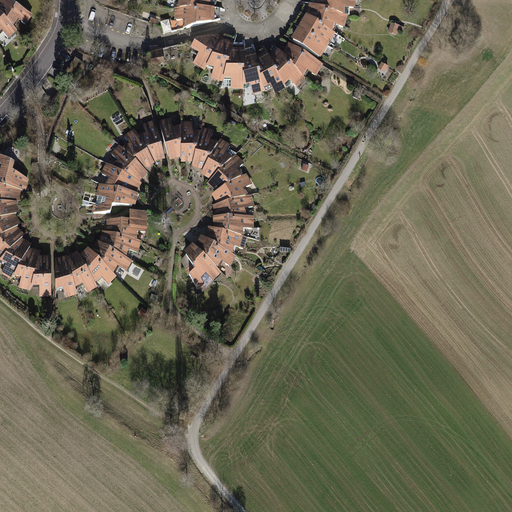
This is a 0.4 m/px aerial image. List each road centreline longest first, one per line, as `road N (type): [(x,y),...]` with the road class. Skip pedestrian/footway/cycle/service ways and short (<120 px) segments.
road 1 (residential): [(447,0),(191,439)]
road 2 (residential): [(0,115),(71,17),(67,0)]
